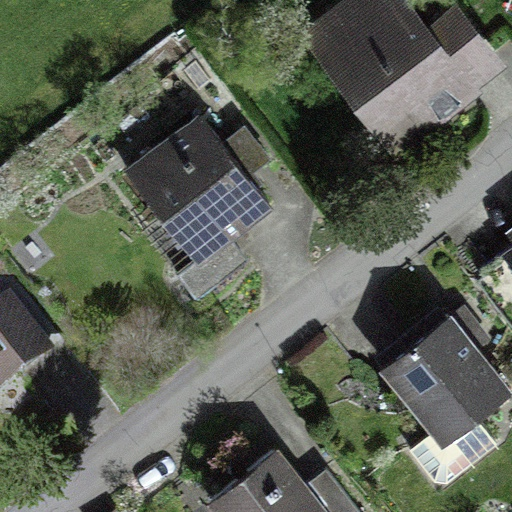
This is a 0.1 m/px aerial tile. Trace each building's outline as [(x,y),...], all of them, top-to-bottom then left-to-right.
[(405,0),(383,0),(315,52),(404,169),(511,86),(511,67),(466,8),(432,34),(405,0)] [(276,213),(198,115),(125,171),(203,270),(276,213)] [(0,319),(0,405),(2,409),(62,362),(17,306),(0,319)] [(511,395),(454,320),(386,373),(447,452),(511,401),(511,395)] [(327,511),(281,453),(209,509),(211,511),(327,511)]
